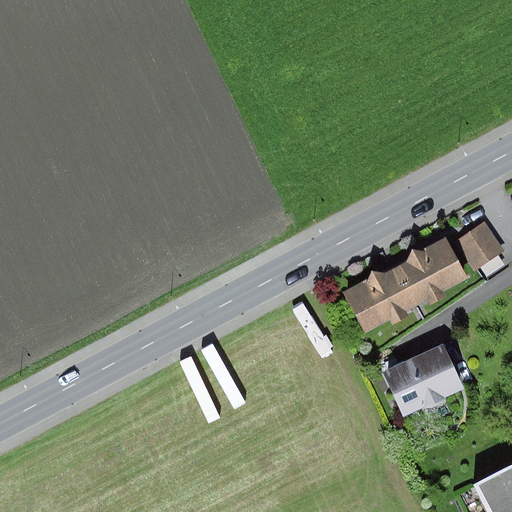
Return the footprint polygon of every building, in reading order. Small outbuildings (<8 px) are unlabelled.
[(479,229),(458,243),(476,268),(497,253),(479,229)] [(467,283),(447,243),(428,252),(414,251),(408,262),(397,268),(417,309),(425,304),(428,310),(446,301),(443,295),(467,283)] [(366,284),(347,293),(366,333),(391,321),(394,327),(412,318),(409,313),(417,309),(397,268),(385,274),(373,272),(366,284)] [(438,355),(387,377),(403,413),(422,404),(427,415),(442,408),(437,397),(453,389),(438,355)] [(511,511),(511,470),(471,490),(481,511),(511,511)]
